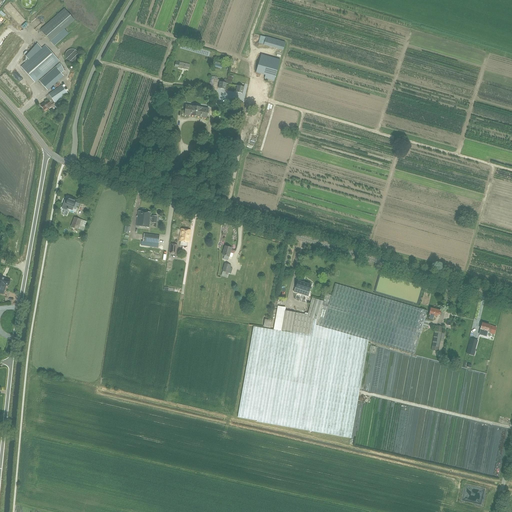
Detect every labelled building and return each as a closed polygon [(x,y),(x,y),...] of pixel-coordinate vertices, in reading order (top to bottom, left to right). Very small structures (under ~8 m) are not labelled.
[(74,20),(65,9),(41,30),(50,41),(74,20)] [(171,39),(164,57),(168,58),(174,40),(171,39)] [(45,45),(21,67),(35,83),(59,61),(45,45)] [(261,54),(256,72),(265,75),(264,78),(274,81),(280,60),(261,54)] [(47,91),(64,76),(55,67),(39,81),(47,91)] [(225,90),(227,83),(220,81),(218,88),(225,90)] [(55,103),(68,94),(62,85),(49,94),(55,103)] [(243,94),(244,87),(237,85),(236,92),(243,94)] [(16,96),(21,102),(27,98),(22,92),(16,96)] [(48,101),(36,109),(41,116),(43,115),(45,118),(49,115),(47,112),(53,108),(48,101)] [(184,115),(207,118),(208,109),(186,105),(184,115)] [(75,199),(75,200),(74,200),(74,198),(68,196),(68,197),(66,196),(64,199),(61,207),(66,210),(67,208),(72,209),(74,207),(75,205),(78,206),(80,201),(75,199)] [(149,227),(150,220),(152,220),(151,223),(156,223),(157,217),(152,216),(152,218),(150,218),(151,213),(138,211),(136,226),(149,227)] [(83,231),(86,221),(74,217),(70,227),(83,231)] [(181,229),(180,241),(189,242),(190,230),(181,229)] [(143,241),(158,243),(159,236),(144,234),(143,241)] [(176,254),(177,245),(170,244),(169,253),(176,254)] [(222,255),(224,255),(223,259),(228,260),(229,257),(232,248),(225,246),(222,255)] [(224,263),(221,276),(227,278),(228,273),(231,274),(232,268),(230,267),(231,265),(224,263)] [(0,282),(6,285),(9,286),(10,280),(0,277),(0,282)] [(296,288),(295,292),(298,293),(299,289),(303,290),(303,292),(308,294),(308,292),(309,292),(311,286),(306,284),(306,283),(298,281),(296,288)] [(326,293),(323,301),(316,299),(312,298),(307,315),(285,311),(282,331),(254,326),(238,417),(257,421),(256,422),(351,438),(368,340),(415,354),(423,326),(428,327),(430,320),(425,319),(428,311),(335,284),(332,295),(326,293)] [(433,319),(434,316),(437,317),(437,314),(440,315),(441,311),(438,311),(438,310),(431,308),(429,315),(430,315),(429,318),(433,319)] [(263,327),(270,328),(272,321),(265,319),(263,327)] [(489,325),(482,323),(480,329),(481,329),(480,332),(487,334),(489,335),(490,334),(494,335),(496,328),(489,325)] [(435,325),(431,350),(442,352),(444,336),(441,335),(443,326),(435,325)] [(474,355),(478,340),(471,338),(467,353),(474,355)] [(374,358),(377,347),(371,345),(367,356),(374,358)]
